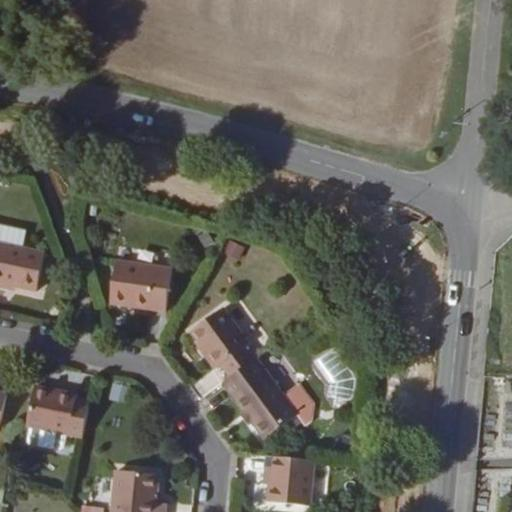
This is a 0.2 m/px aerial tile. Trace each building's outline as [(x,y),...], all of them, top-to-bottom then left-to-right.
[(0,243),(0,284),(41,293),(49,254),(0,243)] [(125,261),(115,304),(171,316),(181,273),(125,261)] [(249,350),(253,345),(226,309),(194,333),(221,369),(225,366),(233,379),(258,361),(249,350)] [(286,396),(259,360),(258,361),(233,379),(225,385),(268,441),(301,416),(286,396)] [(313,417),(313,402),(300,385),(286,396),(301,416),(307,423),(313,417)] [(0,428),(4,429),(13,389),(0,386),(0,428)] [(86,440),(93,405),(80,402),(81,397),(37,388),(29,428),(34,429),(58,435),(58,434),(86,440)] [(67,451),(70,438),(58,435),(34,429),(30,446),(62,454),(67,451)] [(310,507),(315,462),(267,457),(265,473),(271,474),(269,487),(267,503),(310,507)] [(157,505),(160,478),(118,474),(114,511),(166,511),(167,506),(157,505)]
